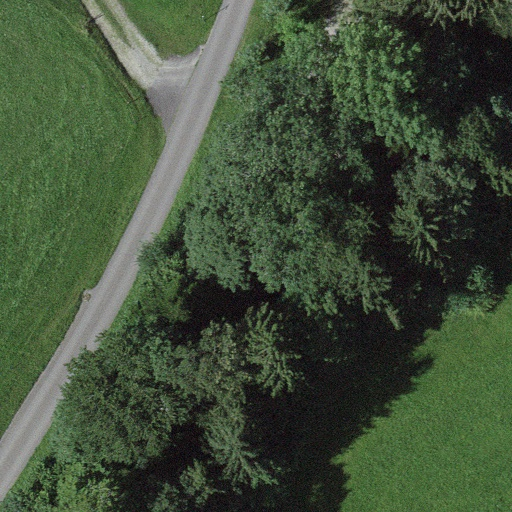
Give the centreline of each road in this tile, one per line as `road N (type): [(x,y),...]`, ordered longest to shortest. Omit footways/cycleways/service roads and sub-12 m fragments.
road 1 (unclassified): [(0,440),(219,0)]
road 2 (track): [(93,0),(173,98)]
